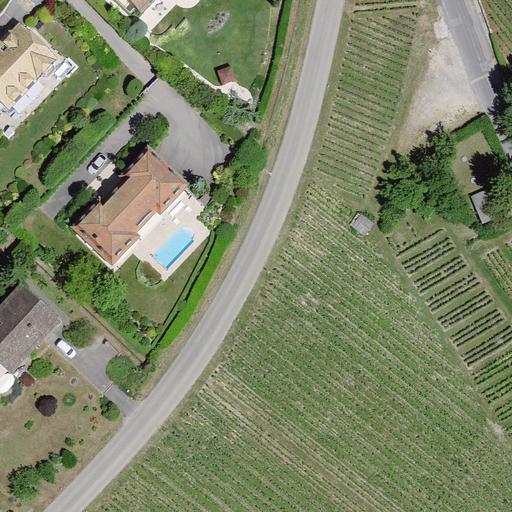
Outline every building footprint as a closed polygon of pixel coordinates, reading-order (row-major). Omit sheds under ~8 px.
[(128,0),(145,15),(159,0),(128,0)] [(0,42),(0,97),(15,112),(63,62),(20,21),(0,42)] [(233,66),(222,71),(227,84),(239,79),(233,66)] [(102,210),(82,231),(119,265),(144,239),(138,234),(159,212),(164,216),(189,190),(154,157),(134,179),(136,181),(105,213),(102,210)] [(66,325),(25,290),(0,319),(0,361),(21,379),(66,325)]
